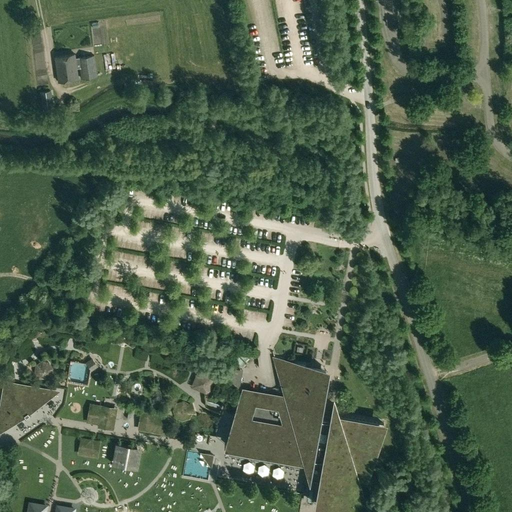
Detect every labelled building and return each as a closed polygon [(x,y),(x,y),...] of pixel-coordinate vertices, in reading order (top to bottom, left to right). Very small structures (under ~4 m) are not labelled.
[(117,49),(106,50),(107,70),(118,69),(117,49)] [(58,82),(78,79),(77,68),(75,58),(75,54),(54,57),(58,82)] [(79,57),(75,58),(77,68),(80,68),(81,78),(97,76),(95,56),(79,57)] [(42,107),(52,106),(51,91),(40,92),(42,107)] [(49,374),(50,368),(47,364),(42,363),(37,366),(37,371),(40,376),(45,377),(49,374)] [(366,511),(356,477),(366,479),(378,440),(376,439),(379,426),(382,427),(379,435),(380,436),(384,424),(383,423),(338,415),(335,405),(333,415),(329,414),(329,412),(327,410),(326,410),(325,410),(323,411),(321,413),(317,412),(319,404),(318,404),(324,372),(305,368),(305,365),(291,363),(290,363),(305,366),(304,368),(276,363),(276,364),(286,398),(244,390),(236,415),(239,416),(231,443),(228,442),(231,434),(230,433),(227,445),(234,447),(235,444),(298,455),(297,458),(304,459),(307,469),(308,465),(312,466),(324,468),(323,471),(324,471),(319,503),(338,507),(337,509),(351,511),(352,511),(338,509),(338,507),(366,511)] [(233,364),(230,381),(241,383),(244,366),(233,364)] [(213,378),(198,371),(192,385),(207,392),(213,378)] [(44,400),(45,393),(15,387),(16,385),(5,383),(0,412),(0,430),(24,414),(26,416),(29,413),(28,411),(44,400)] [(112,410),(92,406),(90,420),(103,423),(103,425),(109,426),(112,410)] [(140,428),(161,431),(163,418),(143,414),(140,428)] [(95,455),(97,443),(83,440),(81,452),(95,455)] [(135,464),(137,450),(119,447),(116,461),(135,464)] [(214,454),(201,451),(212,467),(214,454)]
